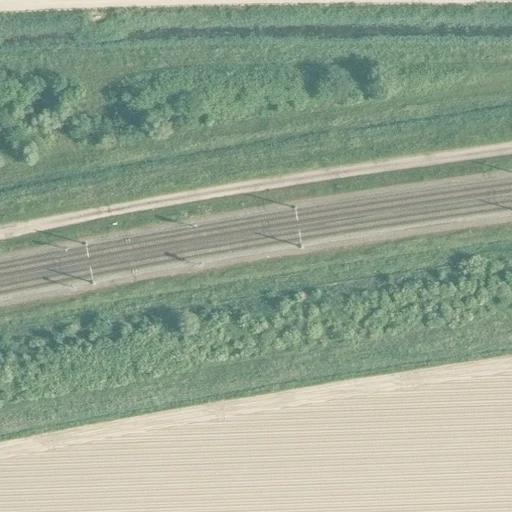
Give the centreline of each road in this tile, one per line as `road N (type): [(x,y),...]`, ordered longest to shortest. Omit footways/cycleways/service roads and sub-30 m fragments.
road 1 (track): [(0,240),(264,190),(511,155)]
road 2 (track): [(0,79),(511,66)]
